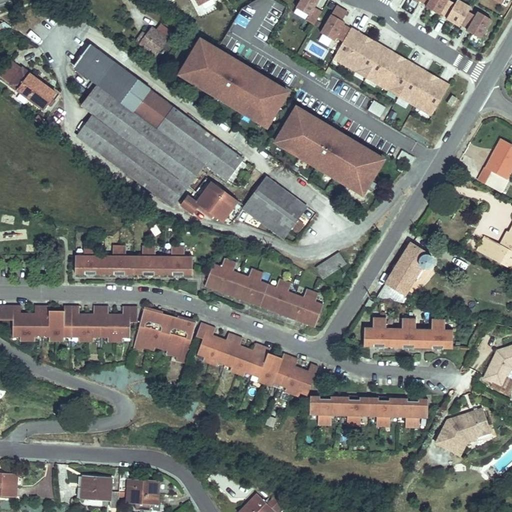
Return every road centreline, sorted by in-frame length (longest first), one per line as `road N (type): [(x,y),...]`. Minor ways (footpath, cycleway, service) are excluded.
road 1 (residential): [(318,349),(149,294),(0,291)]
road 2 (residential): [(481,92),(318,349)]
road 3 (residential): [(0,346),(118,397),(124,412),(105,425),(26,427),(11,450)]
road 4 (residential): [(211,511),(168,462),(11,450)]
road 5 (unknown): [(419,173),(243,47)]
road 6 (residential): [(489,79),(378,8)]
road 7 (residential): [(441,369),(354,365),(318,349)]
